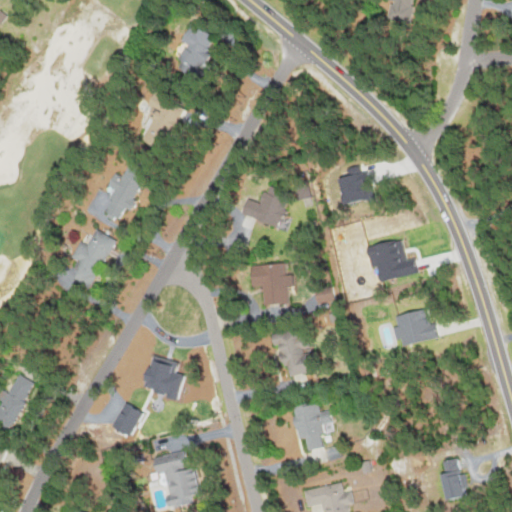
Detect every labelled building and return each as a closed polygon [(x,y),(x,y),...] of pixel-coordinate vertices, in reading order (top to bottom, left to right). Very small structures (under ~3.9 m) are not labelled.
[(419,0),(396,0),(393,18),(415,22),(419,0)] [(201,26),(228,43),(202,85),(174,67),(201,26)] [(164,91),(192,108),(165,150),(138,132),(164,91)] [(129,155),(156,173),(130,214),(102,197),(129,155)] [(350,167),(351,176),(346,176),(350,203),(377,198),(374,179),(367,180),(365,165),(350,167)] [(285,224),(293,188),(270,183),(265,202),(257,200),(253,216),(285,224)] [(93,227),(121,244),(95,286),(67,268),(93,227)] [(373,245),(382,282),(425,270),(422,257),(411,259),(406,237),(373,245)] [(268,304),(293,302),(292,286),(299,285),(298,273),(290,274),(289,262),(264,264),(268,304)] [(319,288),(322,304),(342,299),(339,284),(319,288)] [(445,337),(442,322),(436,323),(433,308),(400,314),(402,324),(398,325),(401,338),(406,337),(407,344),(445,337)] [(321,369),(314,333),(303,335),(302,331),(278,335),(279,343),(286,342),(292,375),(321,369)] [(147,386),(184,396),(190,375),(180,372),(183,361),(156,354),(147,386)] [(0,399),(17,372),(45,390),(18,431),(0,419),(0,399)] [(137,434),(150,410),(131,400),(118,425),(137,434)] [(312,449),(327,446),(324,433),(329,432),(327,423),(337,421),(335,408),(324,410),(322,403),(296,408),(302,438),(309,437),(312,449)] [(0,460),(5,462),(11,445),(0,440),(0,460)] [(169,472),(178,506),(198,502),(196,496),(205,493),(199,467),(195,468),(190,450),(160,457),(164,473),(169,472)] [(447,461),(458,500),(474,495),(464,456),(447,461)] [(329,511),(353,511),(352,504),(359,503),(357,490),(348,492),(346,481),(308,489),(311,506),(327,502),(329,511)]
